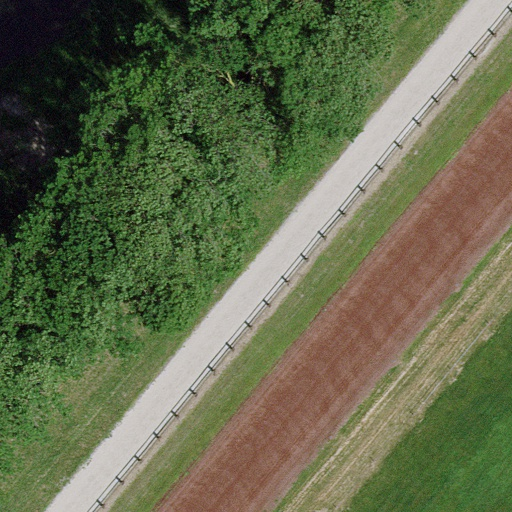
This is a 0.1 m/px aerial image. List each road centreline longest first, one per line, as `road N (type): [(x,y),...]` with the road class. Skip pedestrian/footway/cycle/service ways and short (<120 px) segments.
road 1 (track): [(493,0),(66,511)]
road 2 (track): [(511,157),(213,511)]
road 3 (track): [(0,267),(232,0)]
